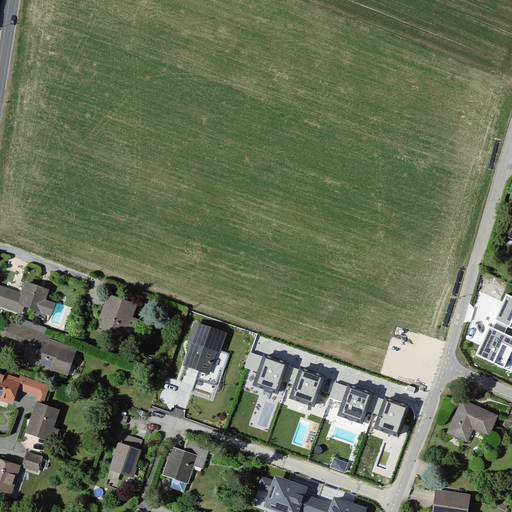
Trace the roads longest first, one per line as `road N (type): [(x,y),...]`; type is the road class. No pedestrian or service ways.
road 1 (residential): [(395,500),(161,418),(140,423)]
road 2 (residential): [(445,363),(505,160)]
road 3 (residential): [(395,500),(445,363)]
